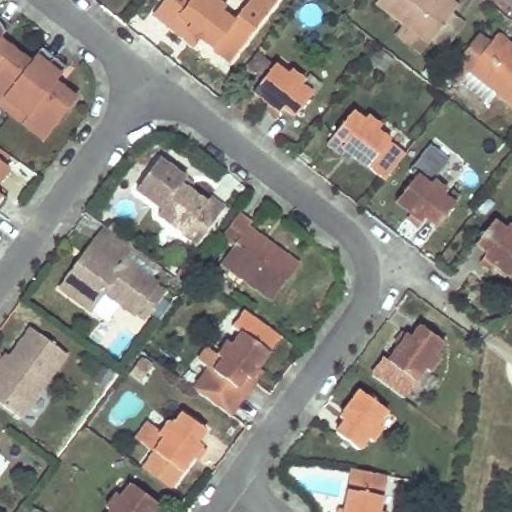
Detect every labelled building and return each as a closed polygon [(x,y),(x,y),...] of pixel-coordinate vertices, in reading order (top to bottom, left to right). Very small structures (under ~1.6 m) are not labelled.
[(211,0),(211,1),(209,0),(165,0),(155,14),(178,32),(180,29),(195,40),(231,67),(281,0),(250,0),(237,19),(223,9),(226,5),(219,0),(211,0)] [(376,0),(376,1),(429,43),(459,5),(451,0),(376,0)] [(0,71),(16,51),(0,39),(0,35),(7,24),(0,19),(0,71)] [(178,32),(176,35),(190,46),(195,40),(180,29),(178,32)] [(488,48),(477,37),(458,63),(448,74),(459,83),(467,72),(511,106),(511,57),(508,54),(511,48),(511,46),(498,35),(488,48)] [(0,101),(5,95),(18,105),(51,59),(39,50),(30,62),(16,51),(0,71),(0,101)] [(55,81),(64,70),(51,59),(18,105),(30,116),(23,127),(43,141),(75,98),(55,81)] [(271,65),(248,94),(262,105),(275,114),(282,107),(291,114),(307,93),(299,87),(302,83),(288,72),(285,76),(271,65)] [(5,95),(0,101),(0,108),(10,116),(18,105),(5,95)] [(18,105),(10,116),(23,127),(30,116),(18,105)] [(262,105),(259,109),(272,119),(275,114),(262,105)] [(359,118),(351,112),(336,132),(344,139),(338,147),(384,182),(388,178),(402,158),(406,154),(374,130),(378,125),(363,113),(359,118)] [(418,171),(433,182),(437,177),(450,159),(430,144),(413,167),(418,171)] [(180,178),(156,160),(135,189),(160,207),(153,216),(192,244),(218,207),(208,198),(202,206),(186,193),(175,185),(180,178)] [(0,207),(6,199),(0,194),(0,182),(9,169),(0,163),(0,207)] [(433,182),(418,171),(397,200),(412,211),(425,220),(430,212),(445,223),(461,203),(446,191),(450,187),(437,177),(433,182)] [(175,185),(186,193),(191,186),(180,178),(175,185)] [(251,220),(238,211),(220,235),(234,244),(220,261),(274,300),(299,266),(247,225),(251,220)] [(408,216),(420,225),(425,220),(412,211),(408,216)] [(501,228),(492,221),(477,242),(487,250),(480,258),(494,269),(509,280),(511,274),(511,227),(506,223),(501,228)] [(129,248),(100,228),(91,242),(120,260),(129,248)] [(91,242),(57,288),(89,311),(100,295),(131,316),(154,285),(120,260),(91,242)] [(480,258),(473,266),(488,277),(494,269),(480,258)] [(405,332),(383,362),(411,382),(421,368),(427,372),(439,356),(433,352),(439,344),(415,326),(409,335),(405,332)] [(2,354),(0,356),(0,406),(16,418),(63,354),(28,329),(7,358),(2,354)] [(206,370),(192,389),(223,413),(254,372),(266,355),(240,335),(229,350),(224,346),(213,360),(218,364),(211,374),(206,370)] [(155,371),(142,360),(130,374),(144,385),(155,371)] [(91,380),(105,389),(115,373),(101,364),(91,380)] [(259,376),(254,372),(223,413),(228,417),(253,383),(259,376)] [(385,413),(357,392),(337,419),(342,423),(337,429),(359,446),(365,438),(370,441),(380,427),(377,424),(385,413)] [(163,443),(143,470),(170,490),(194,457),(192,455),(198,448),(196,446),(206,432),(183,415),(175,426),(168,421),(156,438),(163,443)] [(205,452),(198,448),(192,455),(194,457),(200,460),(205,452)] [(347,511),(377,511),(383,477),(354,472),(349,504),(347,511)] [(157,511),(160,508),(135,490),(126,502),(118,498),(107,511),(157,511)] [(347,511),(349,504),(339,503),(337,511),(347,511)]
